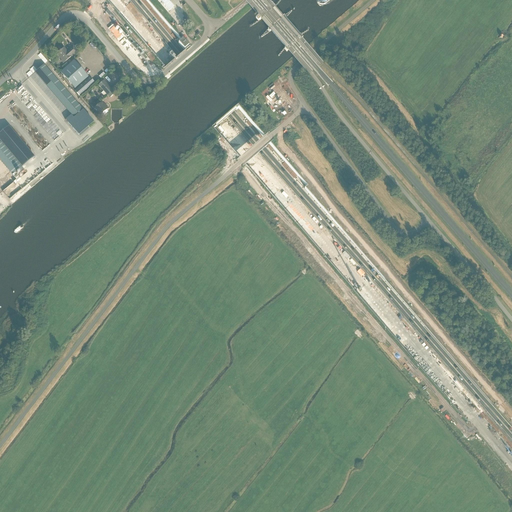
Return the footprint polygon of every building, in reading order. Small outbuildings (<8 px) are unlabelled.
[(178,41),(184,48),(189,45),(183,38),(178,41)] [(67,52),(63,48),(56,54),(59,57),(59,56),(62,60),(61,61),(63,63),(78,51),(73,46),(70,49),(70,50),(67,52)] [(74,61),(68,65),(60,73),(74,89),(88,77),(74,61)] [(35,73),(77,122),(86,114),(44,65),(35,73)] [(74,91),(79,96),(94,82),(90,77),(74,91)] [(98,86),(109,98),(115,93),(104,81),(98,86)] [(26,91),(31,96),(41,88),(36,82),(26,91)] [(94,102),(90,105),(93,109),(94,108),(100,115),(108,108),(105,104),(102,107),(100,105),(101,104),(98,101),(96,103),(94,102)] [(0,139),(1,141),(0,142),(0,177),(8,187),(19,178),(15,173),(35,156),(9,126),(0,133),(0,139)] [(18,184),(16,185),(14,182),(3,191),(10,199),(22,189),(18,184)]
